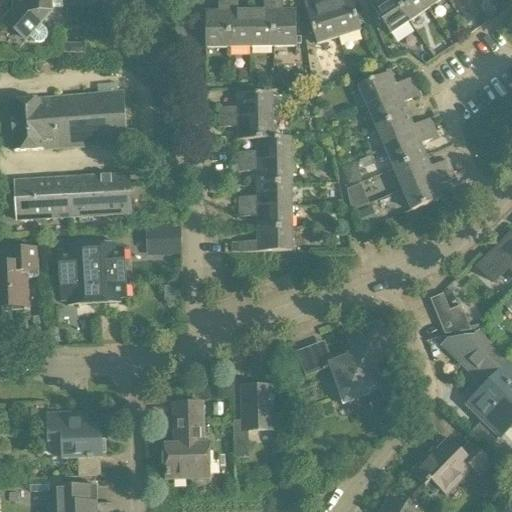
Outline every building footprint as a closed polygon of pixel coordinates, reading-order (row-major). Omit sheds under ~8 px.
[(45,30),(39,25),(50,13),(51,12),(50,0),(13,0),(14,10),(4,22),(25,41),(28,37),(35,43),(39,44),(43,42),(46,39),(47,35),(45,30)] [(229,49),(228,0),(218,0),(218,14),(205,14),(206,50),(229,49)] [(251,49),(251,13),(238,14),(237,0),(228,0),(229,49),(251,49)] [(263,0),(263,13),(251,13),(251,49),(273,49),(272,0),(263,0)] [(272,0),(273,49),(296,48),(296,13),(283,13),(282,0),(272,0)] [(339,39),(328,5),(316,9),(313,0),(302,0),(317,46),(339,39)] [(328,5),(339,39),(361,32),(350,0),(339,0),(340,2),(328,5)] [(410,23),(393,0),(380,0),(370,7),(390,36),(410,23)] [(428,11),(420,0),(393,0),(410,23),(428,11)] [(443,0),(420,0),(428,11),(443,0)] [(506,0),(501,0),(492,7),(498,15),(511,6),(506,0)] [(189,49),(189,28),(175,29),(175,49),(189,49)] [(85,45),(62,45),(62,54),(85,55),(85,45)] [(257,71),(251,72),(251,81),(261,81),(261,75),(257,71)] [(368,109),(416,88),(412,79),(395,86),(390,74),(359,88),(368,109)] [(301,75),(297,79),(298,88),(309,88),(308,75),(301,75)] [(420,97),(416,88),(368,109),(377,130),(408,116),(403,104),(420,97)] [(14,153),(125,147),(122,94),(10,103),(14,153)] [(219,118),(272,118),(272,95),(237,96),(238,109),(219,109),(219,118)] [(408,116),(377,130),(386,150),(434,129),(430,120),(413,128),(408,116)] [(272,140),(272,118),(219,118),(219,129),(238,128),(238,142),(256,141),(256,140),(272,140)] [(438,138),(434,129),(386,150),(394,171),(426,157),(421,145),(438,138)] [(256,140),(256,141),(257,153),(238,154),(238,164),(291,163),(291,140),(272,140),(256,140)] [(431,169),(426,157),(394,171),(403,191),(452,170),(448,161),(431,169)] [(291,185),(291,163),(238,164),(238,173),(257,173),(257,186),(291,185)] [(340,169),(348,186),(361,180),(354,163),(340,169)] [(452,170),(403,191),(413,212),(444,199),(439,187),(456,179),(452,170)] [(70,200),(71,220),(130,216),(128,176),(64,180),(65,200),(70,200)] [(65,200),(64,180),(16,183),(18,222),(71,220),(70,200),(65,200)] [(360,182),(346,188),(348,200),(365,192),(360,182)] [(291,185),(257,186),(257,198),(239,198),(239,208),(292,208),(291,185)] [(292,230),(292,208),(239,208),(239,218),(258,218),(258,230),(292,230)] [(371,208),(357,214),(363,228),(377,222),(371,208)] [(147,228),(148,245),(168,244),(169,255),(181,254),(179,226),(147,228)] [(292,230),(258,230),(258,243),(239,243),(240,254),(292,253),(292,230)] [(511,235),(478,268),(493,283),(508,269),(511,273),(511,235)] [(120,300),(127,299),(124,249),(117,250),(117,245),(64,248),(65,253),(57,253),(61,303),(68,303),(68,307),(120,305),(120,300)] [(24,274),(38,273),(36,249),(6,250),(6,264),(0,263),(0,309),(25,309),(24,274)] [(443,296),(431,301),(445,335),(471,332),(461,308),(450,312),(443,296)] [(380,364),(392,360),(380,327),(346,339),(351,351),(343,353),(346,361),(333,366),(345,401),(380,388),(375,375),(383,372),(380,364)] [(485,342),(484,343),(475,335),(474,336),(447,340),(442,345),(463,366),(466,362),(489,385),(468,407),(500,439),(511,426),(511,381),(503,372),(510,366),(485,342)] [(306,377),(319,372),(310,348),(297,353),(306,377)] [(248,432),(274,431),(273,388),(242,389),(243,404),(245,404),(245,422),(234,423),(235,459),(249,458),(248,432)] [(376,421),(390,415),(386,404),(371,410),(376,421)] [(167,481),(209,479),(208,445),(204,446),(202,406),(174,407),(176,447),(166,447),(167,481)] [(88,414),(48,415),(49,444),(63,443),(63,461),(79,460),(79,478),(100,478),(99,460),(102,460),(102,428),(88,428),(88,414)] [(479,478),(492,464),(472,445),(463,455),(448,440),(430,459),(427,456),(410,474),(425,489),(430,483),(446,498),(471,471),(479,478)] [(62,479),(50,479),(50,489),(54,488),(54,511),(97,511),(97,503),(97,487),(63,488),(62,479)] [(411,511),(390,499),(382,511),(411,511)]
